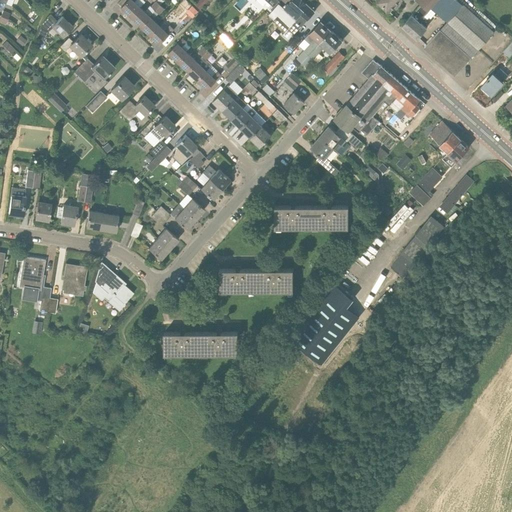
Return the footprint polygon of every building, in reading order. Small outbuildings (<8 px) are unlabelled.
[(127,0),(121,7),(131,16),(140,6),(134,1),(135,0),(127,0)] [(140,6),(131,16),(140,26),(155,11),(164,0),(157,0),(151,6),(150,5),(145,11),(140,6)] [(202,9),(209,0),(198,0),(196,3),(202,9)] [(278,0),(258,0),(269,10),(278,0)] [(291,0),(278,15),(290,26),(308,5),(307,4),(305,2),(302,0),(291,0)] [(400,0),(376,0),(390,12),(400,0)] [(416,0),(421,4),(420,5),(427,12),(438,0),(416,0)] [(439,0),(432,8),(445,20),(424,44),(456,72),(494,33),(458,0),(439,0)] [(160,5),(155,11),(159,14),(164,8),(160,5)] [(288,29),(294,35),(315,11),(308,5),(290,26),(278,15),(274,20),(286,31),(288,29)] [(420,5),(403,25),(416,39),(427,28),(419,21),(427,12),(420,5)] [(192,18),(198,12),(194,7),(187,13),(192,18)] [(3,10),(0,16),(8,19),(10,13),(3,10)] [(53,27),(63,37),(73,27),(62,16),(57,21),(50,15),(41,24),(48,31),(53,27)] [(140,26),(150,35),(159,25),(150,16),(140,26)] [(322,21),(321,20),(309,34),(315,39),(313,40),(296,58),(301,63),(331,30),(323,23),(323,24),(321,22),(322,21)] [(165,31),(159,25),(150,35),(160,44),(174,29),(170,25),(165,31)] [(331,30),(301,63),(306,67),(323,49),(322,48),(323,47),(330,53),(337,45),(338,45),(343,40),(337,35),(331,30)] [(225,32),(219,37),(229,49),(234,44),(225,32)] [(27,39),(22,34),(17,39),(22,45),(27,39)] [(70,46),(80,56),(91,45),(80,34),(73,42),(68,38),(59,46),(65,51),(70,46)] [(178,62),(187,52),(182,46),(187,41),(183,37),(168,52),(178,62)] [(15,50),(6,41),(2,45),(11,54),(15,50)] [(243,48),(239,43),(235,47),(240,51),(243,48)] [(198,52),(202,56),(208,50),(204,46),(198,52)] [(208,50),(202,56),(206,59),(212,54),(208,50)] [(187,52),(178,62),(188,71),(197,61),(187,52)] [(339,52),(323,69),(329,75),(345,57),(339,52)] [(102,55),(93,64),(87,58),(74,72),(82,79),(93,68),(104,78),(115,67),(114,66),(114,67),(108,61),(107,62),(102,56),(103,55),(102,55)] [(197,61),(188,71),(197,80),(207,70),(212,65),(206,59),(202,56),(197,61)] [(229,75),(240,63),(235,58),(225,70),(229,75)] [(347,104),(347,105),(355,112),(389,73),(381,65),(373,59),(361,72),(369,79),(368,80),(347,104)] [(231,84),(245,68),(240,63),(229,75),(226,79),(231,84)] [(493,69),(488,75),(481,82),(482,82),(491,90),(490,91),(491,91),(497,83),(502,78),(508,72),(500,65),(495,71),(493,69)] [(32,72),(27,68),(23,72),(29,77),(32,72)] [(261,69),(255,75),(260,81),(266,75),(261,69)] [(207,70),(197,80),(207,90),(221,74),(218,71),(213,76),(207,70)] [(296,86),(301,81),(292,73),(288,78),(296,86)] [(389,73),(355,112),(362,118),(372,129),(372,130),(379,122),(373,116),(385,101),(389,105),(405,87),(389,73)] [(41,82),(41,76),(36,75),(32,75),(32,83),(41,82)] [(111,90),(121,100),(134,86),(124,76),(111,90)] [(292,92),(296,86),(288,78),(283,84),(292,92)] [(250,90),(252,92),(259,84),(254,79),(250,83),(249,82),(243,88),(248,92),(250,90)] [(222,110),(237,95),(238,94),(228,85),(212,101),(222,110)] [(270,97),(275,92),(267,85),(263,90),(270,97)] [(405,87),(389,105),(396,112),(402,106),(401,106),(402,105),(405,101),(407,101),(413,94),(414,94),(405,87)] [(100,90),(85,106),(92,112),(107,97),(100,90)] [(262,101),(265,97),(259,91),(255,94),(262,101)] [(304,102),(294,92),(283,103),(294,113),(304,102)] [(54,105),(60,99),(54,93),(48,99),(54,105)] [(420,99),(414,94),(413,94),(407,101),(405,101),(402,105),(402,106),(396,112),(394,114),(394,113),(384,124),(390,129),(399,118),(401,119),(405,114),(409,117),(418,108),(415,104),(420,99)] [(144,95),(134,105),(129,101),(119,111),(129,121),(136,114),(141,119),(145,115),(154,105),(144,95)] [(237,95),(222,110),(231,119),(243,107),(246,104),(237,95)] [(265,104),(271,110),(274,106),(268,100),(265,104)] [(335,119),(342,125),(349,131),(353,127),(359,132),(361,130),(367,135),(372,130),(372,129),(362,118),(355,112),(347,105),(335,119)] [(241,128),(252,116),(243,107),(231,119),(241,128)] [(280,111),(275,116),(282,123),(287,118),(280,111)] [(165,115),(154,126),(155,126),(150,131),(160,141),(175,125),(165,115)] [(241,128),(250,137),(262,125),(252,116),(241,128)] [(265,122),(262,125),(250,137),(260,147),(271,135),(275,131),(265,122)] [(461,139),(454,132),(447,125),(440,132),(434,138),(448,152),(461,139)] [(320,136),(334,148),(338,142),(341,145),(345,140),(329,126),(320,136)] [(384,129),(378,137),(388,146),(394,138),(384,129)] [(180,139),(175,145),(187,156),(197,146),(185,135),(181,139),(180,139)] [(334,148),(320,136),(311,147),(320,155),(316,160),(324,166),(338,178),(342,173),(329,162),(330,161),(326,157),(334,148)] [(414,141),(409,136),(403,143),(408,147),(414,141)] [(451,166),(455,162),(460,167),(475,152),(469,147),(461,139),(448,152),(447,152),(442,157),(451,166)] [(155,157),(166,146),(160,141),(150,152),(155,157)] [(112,148),(108,143),(103,148),(107,153),(112,148)] [(171,151),(166,146),(155,157),(161,162),(171,151)] [(381,147),(376,154),(383,160),(388,154),(381,147)] [(194,164),(204,156),(200,151),(189,159),(194,164)] [(405,154),(396,163),(402,170),(411,160),(405,154)] [(148,164),(153,159),(149,155),(144,160),(148,164)] [(222,189),(230,179),(218,168),(215,171),(209,165),(203,172),(209,178),(222,189)] [(372,177),(376,171),(369,166),(365,171),(372,177)] [(25,187),(32,188),(34,174),(35,168),(30,167),(30,170),(28,170),(25,187)] [(433,169),(410,192),(416,197),(415,198),(417,199),(418,199),(423,205),(430,197),(426,193),(442,177),(433,169)] [(80,185),(87,186),(88,174),(82,173),(80,185)] [(32,188),(39,188),(41,175),(34,174),(32,188)] [(453,190),(460,196),(473,181),(466,175),(453,190)] [(186,176),(182,181),(193,190),(197,185),(186,176)] [(222,189),(209,178),(200,188),(213,199),(222,189)] [(193,190),(182,181),(178,185),(188,195),(193,190)] [(87,186),(80,185),(77,201),(84,202),(87,186)] [(87,186),(84,202),(90,203),(93,187),(87,186)] [(460,196),(453,190),(440,206),(450,214),(457,206),(454,203),(460,196)] [(161,196),(155,192),(150,201),(156,204),(161,196)] [(23,216),(25,196),(11,194),(9,214),(23,216)] [(192,198),(183,208),(196,219),(204,209),(192,198)] [(144,202),(138,200),(132,213),(138,216),(144,202)] [(51,203),(38,201),(35,218),(49,220),(51,203)] [(161,206),(156,211),(166,220),(171,215),(187,229),(196,219),(183,208),(178,204),(169,214),(161,206)] [(75,218),(77,207),(63,205),(63,208),(58,207),(56,217),(61,218),(60,222),(74,224),(75,217),(75,218)] [(274,206),(274,219),(274,228),(348,228),(348,216),(348,206),(274,206)] [(391,212),(385,207),(380,213),(386,218),(391,212)] [(104,213),(89,210),(86,226),(101,229),(104,213)] [(166,220),(156,211),(152,216),(162,225),(166,220)] [(104,213),(101,229),(116,231),(118,215),(104,213)] [(401,277),(372,311),(383,321),(420,277),(418,275),(423,268),(417,264),(433,245),(430,243),(444,226),(431,214),(389,266),(401,277)] [(137,238),(142,225),(136,223),(130,235),(137,238)] [(166,228),(157,238),(169,249),(178,239),(166,228)] [(161,259),(169,249),(157,238),(148,248),(161,259)] [(41,299),(39,311),(47,312),(50,297),(52,286),(43,285),(45,278),(42,277),(44,269),(45,260),(24,256),(19,286),(25,287),(23,296),(41,299)] [(65,263),(64,273),(63,275),(61,275),(61,279),(63,279),(61,289),(63,289),(62,292),(82,295),(83,290),(85,290),(86,285),(84,285),(86,276),(87,266),(79,265),(78,266),(66,264),(66,263),(65,263)] [(108,267),(102,275),(99,278),(105,283),(102,287),(106,291),(102,296),(111,303),(116,297),(124,304),(133,293),(123,283),(122,285),(120,283),(122,280),(108,267)] [(293,269),(236,269),(219,269),(219,283),(219,291),(293,291),(293,269)] [(290,339),(321,364),(359,317),(346,307),(352,299),(334,284),(331,287),(290,339)] [(57,299),(50,297),(47,312),(55,313),(57,299)] [(43,332),(44,321),(36,320),(35,332),(43,332)] [(81,325),(79,332),(85,334),(88,327),(81,325)] [(238,332),(164,332),(164,336),(164,354),(238,353),(238,332)] [(259,436),(245,421),(238,428),(251,443),(259,436)]
